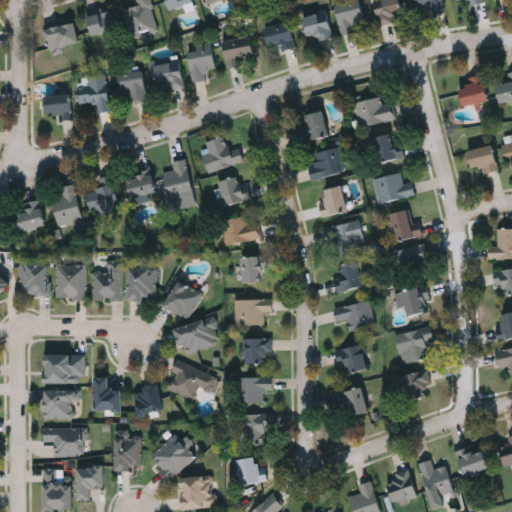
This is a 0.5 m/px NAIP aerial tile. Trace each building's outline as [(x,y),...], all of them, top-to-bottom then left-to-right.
[(152,0),(159,31),(132,36),(126,7),(138,4),(137,0),(152,0)] [(166,0),(170,11),(194,4),(192,0),(166,0)] [(361,0),(366,20),(354,23),(355,31),(343,34),(336,2),(344,0),(361,0)] [(394,14),(396,21),(382,25),(374,0),(401,0),(405,11),(394,14)] [(418,6),(416,0),(443,0),(446,11),(431,14),(430,4),(418,6)] [(118,29),(94,35),(89,14),(112,8),(118,29)] [(322,41),(317,32),(312,35),(303,20),(323,8),(337,33),(322,41)] [(46,27),(76,20),(81,40),(51,48),(46,27)] [(296,47),(282,50),(281,43),(269,45),(266,26),(291,21),(296,47)] [(256,53),(241,55),(242,65),(230,67),(225,35),(252,30),(256,53)] [(204,63),(206,79),(194,81),(189,44),(213,41),(216,62),(204,63)] [(170,81),(158,82),(156,61),(182,58),(185,86),(170,88),(170,81)] [(130,100),(129,91),(122,92),(121,70),(145,68),(148,99),(130,100)] [(511,101),(502,104),(498,84),(511,81),(510,71),(511,70),(511,101)] [(113,109),(99,111),(98,101),(83,103),(80,77),(108,73),(113,109)] [(471,77),(484,74),(490,99),(466,104),(462,86),(472,83),(471,77)] [(57,112),(47,113),(47,93),(73,93),(73,119),(57,119),(57,112)] [(356,102),(383,95),(384,102),(393,100),(397,118),(362,126),(356,102)] [(306,113),(326,109),(331,135),(312,139),(306,113)] [(406,152),(383,163),(372,140),(391,131),(398,147),(402,145),(406,152)] [(511,133),(511,159),(510,160),(503,136),(511,133)] [(208,138),(227,134),(230,148),(242,146),(245,161),(208,168),(206,154),(211,153),(208,138)] [(500,169),(486,171),(485,165),(473,167),(470,148),(496,144),(500,169)] [(318,161),(316,152),(338,146),(346,170),(314,180),(309,164),(318,161)] [(174,160),(187,157),(195,194),(170,199),(165,171),(176,169),(174,160)] [(149,193),(150,198),(134,201),(129,176),(154,171),(158,191),(149,193)] [(385,193),(378,194),(374,178),(403,171),(405,182),(414,180),(417,193),(386,200),(385,193)] [(92,211),(88,191),(102,188),(100,177),(113,174),(120,206),(92,211)] [(252,200),(224,203),(222,178),(240,176),(241,185),(250,184),(252,200)] [(84,219),(60,225),(54,198),(64,196),(62,186),(76,183),(84,219)] [(324,215),(322,205),(328,204),(325,188),(344,184),(350,209),(324,215)] [(47,225),(22,230),(18,211),(28,209),(27,201),(42,198),(47,225)] [(399,240),(392,213),(410,208),(417,235),(399,240)] [(259,220),(262,238),(228,243),(224,219),(249,215),(250,221),(259,220)] [(343,254),(340,240),(329,242),(326,227),(361,219),(368,249),(343,254)] [(511,258),(490,258),(490,244),(499,244),(499,227),(511,227),(511,258)] [(432,264),(404,274),(396,251),(425,242),(432,264)] [(263,255),(263,282),(244,282),(244,255),(263,255)] [(342,289),(337,265),(361,260),(366,284),(342,289)] [(51,293),(22,293),(22,262),(51,262),(51,293)] [(58,297),(58,264),(88,264),(88,297),(58,297)] [(94,299),(94,264),(125,264),(125,299),(94,299)] [(131,298),(131,266),(158,266),(158,298),(131,298)] [(497,268),(511,268),(511,292),(505,292),(505,285),(497,285),(497,268)] [(0,293),(0,272),(10,280),(0,293)] [(166,303),(183,279),(205,295),(188,318),(166,303)] [(400,306),(396,292),(421,285),(429,310),(411,316),(407,304),(400,306)] [(236,324),(236,297),(275,297),(275,313),(266,313),(266,324),(236,324)] [(377,324),(351,328),(350,319),(338,321),(336,307),(366,301),(368,309),(374,308),(377,324)] [(511,336),(503,338),(500,313),(511,311),(511,336)] [(187,353),(177,328),(214,315),(223,340),(187,353)] [(397,333),(433,325),(436,339),(426,341),(430,357),(404,362),(397,333)] [(244,361),(244,336),(272,336),(272,361),(244,361)] [(346,360),(342,360),(340,348),(364,343),(369,368),(349,372),(346,360)] [(511,346),(511,371),(510,372),(509,365),(501,367),(498,349),(511,346)] [(86,382),(46,382),(46,353),(86,353),(86,382)] [(216,391),(200,385),(196,397),(169,388),(178,360),(222,375),(216,391)] [(425,395),(405,397),(402,373),(430,370),(432,384),(424,385),(425,395)] [(273,402),(242,402),(242,375),(273,375),(273,402)] [(98,409),(98,376),(110,376),(110,388),(123,388),(123,409),(98,409)] [(135,392),(146,389),(145,385),(159,382),(165,409),(141,415),(135,392)] [(348,389),(366,387),(369,412),(351,414),(348,389)] [(46,418),(46,388),(81,388),(81,400),(76,400),(76,418),(46,418)] [(239,433),(239,414),(266,414),(266,442),(245,442),(245,433),(239,433)] [(44,426),(87,426),(87,455),(56,455),(56,440),(44,440),(44,426)] [(118,467),(118,429),(132,429),(132,433),(143,433),(143,467),(118,467)] [(192,444),(190,446),(198,456),(170,478),(151,455),(181,430),(192,444)] [(511,466),(511,435),(509,436),(511,443),(500,446),(506,468),(511,466)] [(460,453),(485,446),(491,468),(465,475),(460,453)] [(245,484),(239,459),(260,454),(265,479),(245,484)] [(421,462),(433,458),(436,467),(448,464),(455,489),(443,492),(447,505),(434,508),(421,462)] [(80,498),(80,465),(106,465),(106,485),(93,485),(93,498),(80,498)] [(45,468),(73,468),(73,510),(45,510),(45,468)] [(417,497),(393,499),(391,474),(414,471),(417,497)] [(185,508),(182,476),(216,474),(219,505),(185,508)] [(357,511),(352,496),(363,492),(360,484),(373,480),(383,511),(357,511)] [(250,511),(275,493),(285,505),(278,511),(250,511)]
